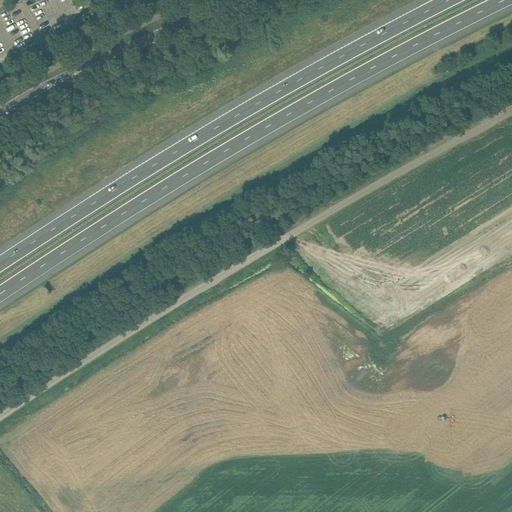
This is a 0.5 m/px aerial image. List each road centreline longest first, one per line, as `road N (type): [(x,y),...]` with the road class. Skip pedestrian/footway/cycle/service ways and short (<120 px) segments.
road 1 (unclassified): [(511,111),(250,258),(0,417)]
road 2 (motorway): [(0,292),(221,152),(504,0)]
road 3 (motorway): [(448,0),(220,124),(0,262)]
road 4 (tertiary): [(0,117),(236,0)]
